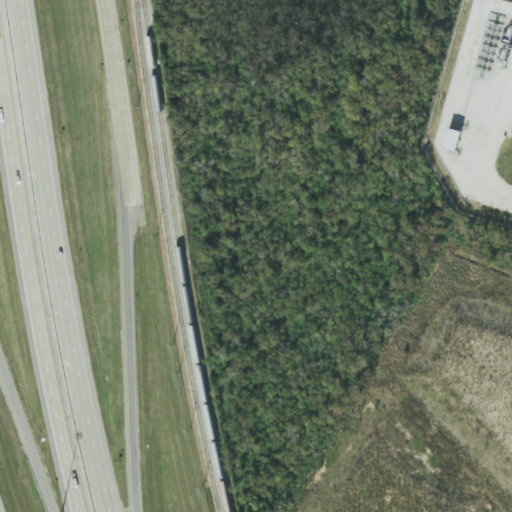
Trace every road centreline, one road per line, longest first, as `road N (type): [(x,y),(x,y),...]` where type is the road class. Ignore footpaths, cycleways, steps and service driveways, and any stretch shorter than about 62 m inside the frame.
road 1 (motorway): [(118,511),(28,0)]
road 2 (motorway): [(0,54),(50,375),(81,511)]
road 3 (motorway): [(138,511),(123,140)]
road 4 (motorway): [(0,358),(56,511)]
road 5 (motorway): [(123,140),(105,0)]
